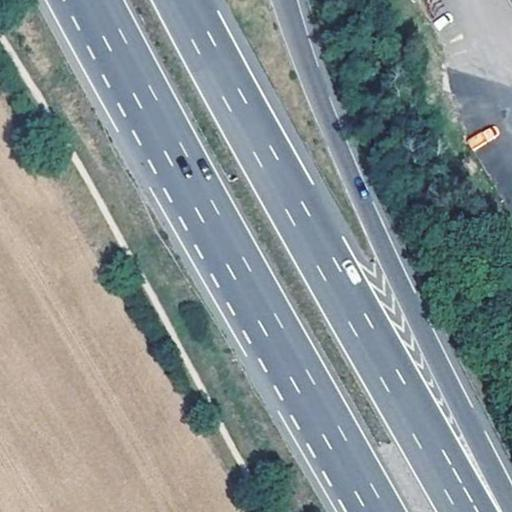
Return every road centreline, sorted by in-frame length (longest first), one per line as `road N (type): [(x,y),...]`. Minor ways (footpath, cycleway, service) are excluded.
road 1 (motorway): [(468,511),(180,0)]
road 2 (motorway): [(511,505),(456,397),(306,52),(291,0)]
road 3 (motorway): [(179,163),(376,511)]
road 4 (motorway): [(74,0),(179,163)]
road 5 (motorway): [(99,0),(179,163)]
